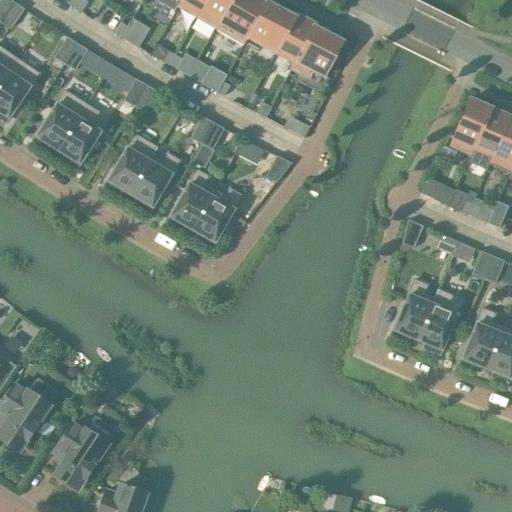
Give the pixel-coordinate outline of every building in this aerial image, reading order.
[(14,3),(10,0),(0,0),(0,1),(0,22),(0,23),(14,3)] [(182,0),(179,7),(197,18),(207,0),(182,0)] [(207,0),(197,18),(216,29),(232,0),(207,0)] [(232,0),(216,29),(217,29),(221,22),(248,38),(267,2),(263,0),(232,0)] [(267,2),(248,38),(276,52),(296,14),(295,14),(294,16),(267,2)] [(14,3),(0,23),(11,30),(24,10),(14,3)] [(296,14),(276,52),(295,62),(291,69),(292,69),(315,24),(296,14)] [(129,26),(124,23),(117,32),(138,47),(151,29),(135,18),(129,26)] [(315,24),(292,69),(310,79),(314,72),(325,77),(342,41),(315,27),(316,24),(315,24)] [(77,44),(67,38),(54,58),(64,64),(77,44)] [(77,44),(64,64),(75,71),(88,51),(77,44)] [(158,46),(153,56),(179,68),(183,57),(158,46)] [(0,84),(17,59),(0,47),(0,84)] [(17,59),(0,84),(0,118),(5,123),(39,74),(17,59)] [(209,69),(200,84),(216,93),(217,93),(223,82),(227,75),(211,66),(209,69)] [(146,86),(136,80),(124,100),(134,107),(146,86)] [(217,93),(224,97),(230,86),(223,82),(217,93)] [(146,86),(134,107),(145,113),(157,92),(146,86)] [(87,105),(65,91),(41,128),(33,141),(47,150),(50,146),(58,151),(87,105)] [(473,147),(490,108),(470,99),(450,146),(471,155),(475,148),(473,147)] [(87,105),(58,151),(66,156),(63,160),(77,168),(109,119),(87,105)] [(493,156),(510,116),(490,108),(473,147),(475,148),(493,155),(493,156)] [(511,117),(510,116),(493,156),(493,155),(490,163),(510,172),(511,168),(511,117)] [(212,123),(203,117),(191,139),(201,144),(212,123)] [(305,136),(310,125),(290,117),(285,128),(305,136)] [(212,123),(201,144),(213,150),(224,129),(212,123)] [(157,148),(135,135),(113,173),(105,185),(119,194),(121,190),(130,194),(157,148)] [(264,151),(243,140),(236,154),(257,165),(264,151)] [(157,148),(130,194),(138,199),(135,203),(149,212),(179,161),(168,154),(163,162),(154,156),(158,148),(157,148)] [(277,156),(266,178),(276,183),(291,164),(277,156)] [(184,225),(192,230),(214,191),(204,185),(208,177),(197,170),(167,221),(182,229),(184,225)] [(422,195),(447,206),(454,191),(430,179),(428,182),(427,183),(422,194),(422,195)] [(214,191),(192,230),(200,235),(198,239),(212,247),(241,196),(230,189),(225,197),(214,191)] [(423,227),(408,220),(402,244),(413,249),(423,227)] [(493,257),(481,252),(472,274),(484,279),(493,257)] [(493,257),(484,279),(495,283),(504,261),(493,257)] [(439,290),(438,290),(434,298),(423,294),(427,285),(415,280),(392,334),(407,341),(409,336),(418,340),(439,290)] [(439,290),(418,340),(426,344),(424,348),(439,354),(462,300),(439,290)] [(503,327),(491,322),(495,314),(482,309),(460,363),(475,369),(477,365),(486,369),(503,327)] [(511,330),(503,327),(486,369),(495,372),(493,377),(508,383),(511,371),(511,330)] [(0,370),(0,390),(9,376),(0,370)] [(14,385),(0,406),(0,410),(10,417),(0,432),(0,438),(0,439),(15,450),(15,449),(19,451),(27,439),(27,440),(35,427),(50,405),(28,390),(26,393),(14,385)] [(37,432),(46,439),(54,428),(45,421),(37,432)] [(68,456),(55,475),(58,478),(57,478),(73,489),(73,488),(77,490),(85,478),(93,466),(93,465),(107,443),(86,429),(84,432),(72,424),(56,448),(68,456)] [(106,491),(98,511),(142,511),(143,510),(140,509),(146,493),(121,484),(117,495),(106,491)]
